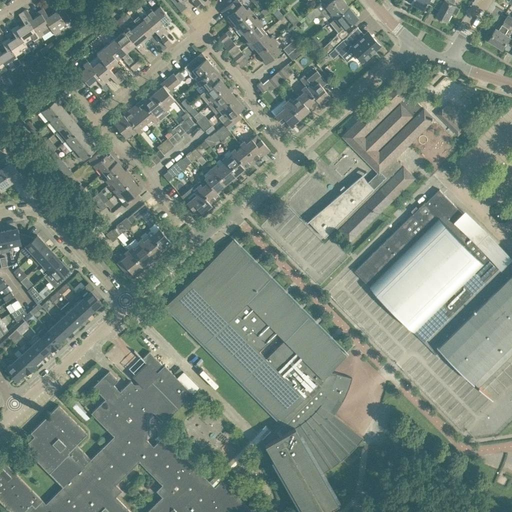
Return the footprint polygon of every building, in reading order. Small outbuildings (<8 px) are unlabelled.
[(179,0),(174,4),(181,12),(186,7),(182,3),(182,2),(180,0),(184,0),(191,0),(199,9),(203,5),(199,0),(179,0)] [(251,11),(248,7),(246,9),(238,0),(234,0),(221,11),(226,16),(228,15),(230,18),(228,19),(233,26),(251,11)] [(329,22),(348,6),(342,0),(333,0),(327,6),(321,11),(329,22)] [(412,0),(412,3),(418,6),(418,7),(422,9),(423,8),(425,10),(429,0),(412,0)] [(443,0),(444,0),(436,15),(447,21),(452,12),(456,14),(459,8),(455,6),(456,4),(451,2),(452,0),(443,0)] [(58,27),(70,19),(61,4),(60,4),(66,13),(61,17),(55,8),(51,10),(53,12),(48,16),(43,8),(39,11),(51,29),(54,34),(60,30),(58,27)] [(283,16),(274,4),(269,9),(279,20),(283,16)] [(146,12),(165,35),(169,32),(161,23),(169,17),(171,20),(171,19),(160,6),(153,11),(151,8),(146,12)] [(344,28),(357,18),(348,6),(329,22),(338,32),(344,27),(344,28)] [(308,22),(319,13),(315,8),(299,20),(301,22),(306,19),(308,22)] [(38,15),(32,19),(26,9),(23,11),(39,37),(51,29),(39,11),(36,13),(38,15)] [(33,40),(39,37),(23,11),(18,14),(25,24),(17,29),(24,41),(31,37),(33,40)] [(243,33),(259,20),(256,16),(253,18),(249,13),(252,11),(251,11),(233,26),(236,29),(238,28),(243,33)] [(144,19),(137,24),(147,35),(154,29),(161,38),(160,39),(168,47),(173,43),(165,35),(146,12),(141,16),(144,19)] [(511,17),(508,15),(499,30),(496,28),(489,39),(497,44),(502,47),(503,48),(510,37),(505,34),(511,25),(511,17)] [(249,44),(265,31),(261,26),(263,24),(259,20),(243,33),(248,39),(246,41),(249,44)] [(139,42),(147,35),(137,24),(131,30),(128,27),(123,31),(134,45),(142,54),(146,51),(139,42)] [(24,41),(17,29),(15,26),(11,29),(16,37),(8,42),(15,54),(22,50),(24,53),(30,49),(24,41)] [(334,48),(328,53),(331,56),(337,51),(339,53),(341,55),(350,48),(355,54),(362,61),(380,45),(368,31),(364,34),(357,27),(349,34),(344,39),(334,48)] [(218,39),(221,43),(233,33),(229,29),(218,39)] [(126,52),(134,45),(123,31),(114,38),(126,52)] [(259,52),(275,39),(272,35),(270,37),(265,31),(249,44),(252,48),(254,46),(259,52)] [(337,34),(329,41),(334,48),(344,39),(343,39),(342,39),(337,33),(336,34),(337,34)] [(135,63),(126,52),(114,38),(105,46),(117,59),(122,55),(124,58),(124,59),(134,71),(138,67),(135,63)] [(0,51),(0,50),(0,58),(6,68),(11,75),(23,67),(20,63),(20,62),(15,54),(8,42),(6,39),(2,42),(7,50),(2,53),(0,51)] [(262,60),(265,63),(281,50),(276,44),(278,43),(275,39),(259,52),(264,58),(262,60)] [(295,39),(283,48),(288,54),(299,44),(295,39)] [(52,41),(45,45),(48,50),(55,45),(52,41)] [(225,48),(229,52),(236,46),(233,42),(225,48)] [(288,54),(292,59),(304,50),(299,44),(288,54)] [(108,67),(117,59),(105,46),(96,53),(98,55),(108,67)] [(233,58),(237,62),(244,55),(241,51),(233,58)] [(196,82),(214,67),(202,52),(184,67),(188,72),(189,74),(192,77),(194,78),(195,77),(197,80),(196,82)] [(114,74),(108,67),(98,55),(89,62),(104,79),(109,75),(117,84),(121,81),(114,74)] [(143,63),(139,58),(135,63),(138,67),(143,63)] [(91,82),(96,78),(102,85),(104,83),(106,82),(104,79),(89,62),(88,61),(83,65),(85,68),(79,73),(90,87),(91,86),(89,84),(91,82)] [(206,89),(220,78),(217,75),(219,74),(214,67),(196,82),(197,83),(199,86),(201,84),(206,89)] [(282,68),(278,71),(285,79),(289,75),(282,68)] [(125,78),(118,70),(114,74),(121,81),(125,78)] [(306,85),(320,103),(331,94),(328,90),(327,92),(322,86),(321,86),(326,82),(326,83),(327,82),(316,70),(317,71),(308,79),(304,74),(300,78),(299,78),(305,86),(306,85)] [(180,81),(175,75),(173,73),(168,77),(175,85),(180,81)] [(273,76),(269,79),(275,87),(279,83),(273,76)] [(170,89),(175,85),(168,77),(163,81),(170,89)] [(206,89),(200,94),(208,104),(211,101),(229,86),(227,87),(220,78),(206,89)] [(266,88),(263,84),(260,81),(256,85),(262,92),(266,88)] [(434,118),(425,109),(398,81),(344,135),(379,171),(368,182),(362,176),(362,175),(347,188),(348,188),(349,190),(345,194),(343,192),(343,191),(328,204),(328,205),(329,204),(331,208),(327,212),(324,209),(324,208),(307,221),(308,222),(309,221),(325,237),(336,227),(350,241),(415,177),(395,157),(434,118)] [(109,88),(104,83),(102,85),(101,86),(106,91),(109,88)] [(153,93),(167,108),(171,105),(169,102),(174,98),(161,83),(157,86),(159,88),(153,93)] [(313,109),(320,103),(306,85),(305,86),(302,89),(304,91),(298,96),(309,109),(312,107),(313,109)] [(211,101),(208,104),(216,113),(219,110),(235,97),(230,91),(232,89),(229,86),(211,101)] [(153,93),(152,91),(142,98),(155,113),(161,120),(162,118),(161,118),(169,111),(169,112),(170,112),(167,108),(153,93)] [(300,117),(309,109),(298,96),(293,100),(290,98),(287,101),(300,117)] [(51,119),(64,108),(59,103),(61,101),(58,97),(49,104),(46,101),(40,107),(42,110),(43,110),(51,119)] [(227,128),(242,116),(238,111),(243,106),(235,97),(219,110),(222,114),(225,112),(229,117),(223,123),(224,124),(227,128)] [(161,120),(155,113),(142,98),(136,104),(137,106),(134,109),(145,122),(145,121),(148,125),(154,120),(156,123),(161,120)] [(185,107),(189,103),(185,99),(181,102),(185,107)] [(300,117),(287,101),(286,101),(284,99),(271,109),(276,114),(274,115),(280,122),(285,119),(292,127),(295,124),(294,122),(300,117)] [(442,109),(438,113),(443,119),(448,114),(459,125),(454,130),(456,132),(458,133),(458,134),(463,129),(471,121),(466,116),(450,100),(442,109)] [(189,112),(190,111),(193,108),(189,103),(185,107),(189,112)] [(59,129),(74,117),(71,112),(69,114),(64,108),(51,119),(59,129)] [(145,122),(134,109),(131,111),(130,109),(123,114),(138,132),(142,129),(140,126),(145,122)] [(193,116),(197,120),(203,115),(199,111),(193,116)] [(138,133),(138,132),(123,114),(112,124),(114,123),(125,136),(131,131),(133,134),(136,131),(138,133)] [(74,117),(59,129),(55,133),(63,142),(67,139),(80,128),(75,122),(78,120),(74,117)] [(190,127),(190,126),(194,122),(188,117),(184,120),(184,119),(179,123),(186,131),(190,127)] [(29,120),(25,123),(34,133),(37,130),(29,120)] [(180,136),(186,131),(179,123),(170,131),(178,140),(181,138),(180,136)] [(219,138),(221,141),(223,139),(231,132),(227,128),(224,124),(214,132),(219,138)] [(205,130),(208,133),(214,128),(212,125),(205,130)] [(478,137),(483,133),(476,126),(471,130),(478,137)] [(75,149),(90,136),(87,132),(85,133),(80,128),(67,139),(75,149)] [(173,145),(178,140),(170,131),(169,132),(172,135),(168,139),(173,145)] [(215,142),(219,138),(214,132),(210,136),(215,142)] [(42,143),(45,140),(39,133),(36,136),(42,143)] [(240,144),(255,162),(261,156),(260,155),(263,152),(264,154),(270,150),(257,134),(246,143),(244,141),(240,144)] [(81,160),(96,148),(92,142),(94,140),(90,136),(75,149),(71,152),(78,160),(81,160)] [(42,143),(48,150),(50,152),(56,147),(48,138),(45,140),(42,143)] [(205,140),(201,143),(206,150),(210,146),(205,140)] [(255,162),(240,144),(242,146),(236,151),(234,149),(230,152),(246,170),(252,164),(250,162),(253,160),(255,162)] [(186,155),(191,162),(201,154),(195,147),(191,151),(189,151),(185,155),(186,155)] [(103,173),(117,161),(114,158),(116,156),(111,149),(105,154),(101,149),(89,159),(96,168),(98,166),(103,173)] [(164,155),(163,154),(159,149),(155,153),(160,159),(164,155)] [(58,162),(61,159),(55,152),(52,155),(58,162)] [(242,173),(246,170),(230,152),(232,154),(227,159),(225,156),(221,159),(236,177),(235,175),(240,171),(242,173)] [(187,165),(191,162),(186,155),(182,159),(187,165)] [(22,178),(12,161),(10,159),(8,157),(6,157),(4,157),(0,159),(0,167),(1,168),(10,182),(16,178),(18,181),(22,178)] [(150,167),(155,163),(150,157),(145,161),(150,167)] [(66,177),(72,173),(61,159),(58,162),(55,164),(66,177)] [(233,180),(236,177),(221,159),(221,160),(223,162),(217,167),(215,164),(212,167),(225,183),(231,179),(233,180)] [(110,181),(125,170),(117,161),(103,173),(107,177),(105,179),(108,183),(110,181)] [(216,191),(225,183),(212,167),(208,171),(209,173),(204,178),(207,181),(220,197),(221,197),(216,191)] [(4,186),(10,182),(1,168),(0,168),(0,190),(1,192),(5,189),(4,186)] [(116,193),(133,179),(128,173),(129,172),(126,168),(125,170),(110,181),(115,187),(113,189),(116,193)] [(163,174),(168,181),(173,177),(167,171),(163,174)] [(133,179),(116,193),(120,197),(119,198),(128,208),(141,197),(137,192),(140,189),(133,179)] [(211,205),(220,197),(207,181),(202,185),(200,183),(196,187),(197,189),(211,205)] [(78,192),(84,188),(80,183),(74,187),(78,192)] [(95,202),(92,197),(84,188),(78,192),(90,207),(95,202)] [(198,216),(211,205),(197,189),(194,192),(196,194),(186,202),(192,209),(197,206),(201,212),(197,215),(198,216)] [(511,262),(505,255),(507,253),(477,223),(473,226),(462,215),(464,214),(440,189),(426,202),(425,202),(418,208),(416,206),(411,211),(413,213),(355,271),(373,289),(373,288),(406,322),(406,323),(413,329),(413,330),(439,357),(440,356),(438,355),(443,351),(479,387),(511,354),(511,262)] [(102,210),(107,205),(97,193),(92,197),(95,202),(102,210)] [(137,221),(149,209),(144,203),(132,214),(137,221)] [(133,224),(137,221),(132,214),(127,218),(133,224)] [(96,225),(88,231),(97,241),(104,235),(101,230),(104,227),(100,222),(96,225)] [(117,226),(112,230),(117,236),(122,232),(117,226)] [(5,230),(8,245),(20,242),(16,228),(5,230)] [(147,233),(149,236),(162,251),(169,246),(167,244),(172,240),(169,236),(167,238),(159,228),(153,233),(151,230),(147,233)] [(0,231),(0,246),(8,245),(5,230),(0,231)] [(25,244),(33,253),(45,243),(37,234),(25,244)] [(159,254),(162,251),(149,236),(143,240),(141,238),(137,241),(139,243),(140,243),(151,257),(157,252),(159,254)] [(333,369),(346,356),(231,240),(166,304),(281,420),(261,439),(302,511),(332,511),(334,511),(331,506),(338,502),(321,473),(325,471),(337,462),(349,452),(359,441),(362,437),(363,437),(330,411),(338,400),(342,401),(346,393),(349,385),(352,377),(336,373),(333,369)] [(45,243),(33,253),(30,257),(37,265),(52,251),(45,243)] [(132,246),(128,249),(141,265),(142,265),(143,267),(153,259),(151,257),(140,243),(139,243),(134,248),(132,246)] [(132,273),(141,265),(128,249),(124,252),(126,255),(117,263),(123,270),(127,267),(132,273)] [(49,270),(60,260),(52,251),(37,265),(41,262),(49,270)] [(49,270),(43,275),(51,284),(55,287),(68,275),(71,272),(66,267),(68,265),(62,259),(61,261),(60,260),(49,270)] [(20,281),(25,276),(18,267),(14,271),(20,281)] [(33,285),(25,276),(20,281),(28,289),(32,285),(33,285)] [(64,284),(58,290),(62,293),(67,288),(64,284)] [(28,289),(27,290),(37,303),(38,302),(39,302),(43,298),(51,291),(46,285),(38,292),(32,285),(28,289)] [(77,293),(82,299),(92,310),(101,302),(96,296),(99,294),(93,288),(91,291),(85,285),(77,293)] [(7,286),(7,287),(2,290),(5,295),(11,291),(7,286)] [(58,290),(52,295),(56,299),(62,293),(58,290)] [(92,310),(82,299),(73,306),(84,317),(92,310)] [(17,300),(11,303),(15,309),(16,309),(21,306),(17,300)] [(30,310),(34,314),(42,306),(39,302),(30,310)] [(16,309),(22,318),(27,313),(21,306),(16,309)] [(84,317),(73,306),(65,314),(75,325),(84,317)] [(27,313),(22,318),(25,321),(34,314),(30,310),(27,313)] [(75,325),(65,314),(57,322),(67,333),(75,325)] [(159,331),(183,357),(194,347),(169,321),(159,331)] [(48,329),(58,341),(67,333),(57,322),(48,329)] [(36,333),(50,348),(51,348),(52,349),(59,342),(58,341),(48,329),(45,326),(36,333)] [(11,339),(17,334),(14,330),(8,336),(11,339)] [(28,341),(42,356),(50,348),(36,333),(28,341)] [(8,336),(5,338),(0,342),(0,344),(3,347),(11,339),(8,336)] [(23,352),(33,364),(42,356),(28,341),(31,345),(23,352)] [(253,511),(221,480),(214,487),(164,435),(153,446),(147,440),(147,418),(153,412),(164,422),(182,404),(179,400),(182,398),(185,401),(193,394),(164,364),(163,365),(149,351),(142,359),(156,373),(151,377),(145,384),(134,384),(130,380),(116,394),(113,391),(117,388),(113,384),(118,380),(109,370),(93,386),(105,398),(91,413),(114,436),(90,459),(76,444),(87,433),(58,404),(30,432),(34,436),(23,447),(62,486),(45,503),(2,460),(0,462),(0,501),(10,511),(253,511)] [(33,364),(23,352),(14,360),(25,371),(26,372),(34,365),(33,364)] [(201,352),(190,362),(252,425),(262,415),(201,352)] [(14,360),(6,368),(16,379),(25,371),(14,360)] [(238,451),(207,405),(187,418),(215,460),(225,453),(232,462),(243,455),(240,450),(238,451)]
